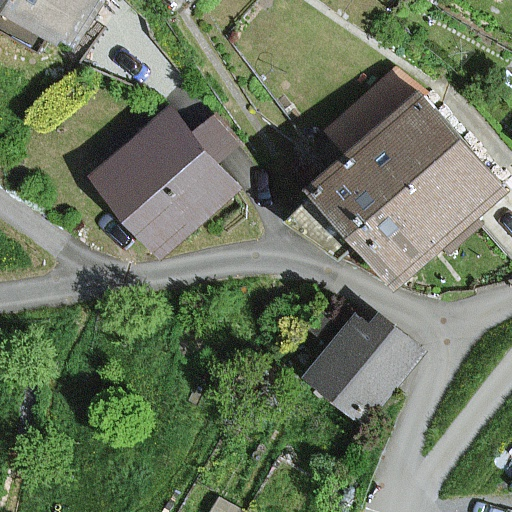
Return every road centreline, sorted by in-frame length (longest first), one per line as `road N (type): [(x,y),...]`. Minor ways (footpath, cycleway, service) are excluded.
road 1 (residential): [(465,314),(428,317),(301,262),(253,260),(97,280)]
road 2 (unclassified): [(390,507),(423,396),(465,314)]
road 3 (unclassified): [(390,507),(511,369)]
